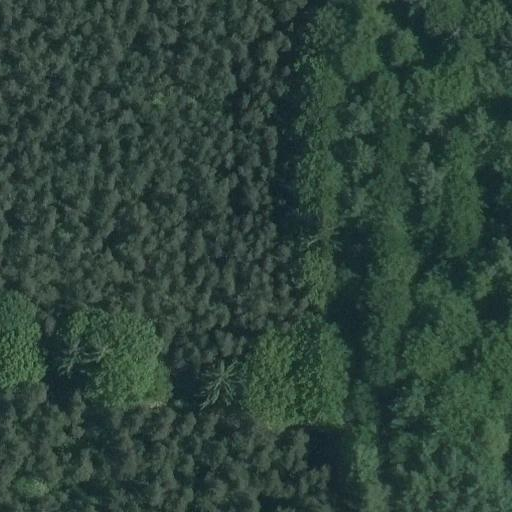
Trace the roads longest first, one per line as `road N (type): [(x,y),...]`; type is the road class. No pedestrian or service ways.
road 1 (track): [(339,0),(342,443)]
road 2 (track): [(0,389),(342,443)]
